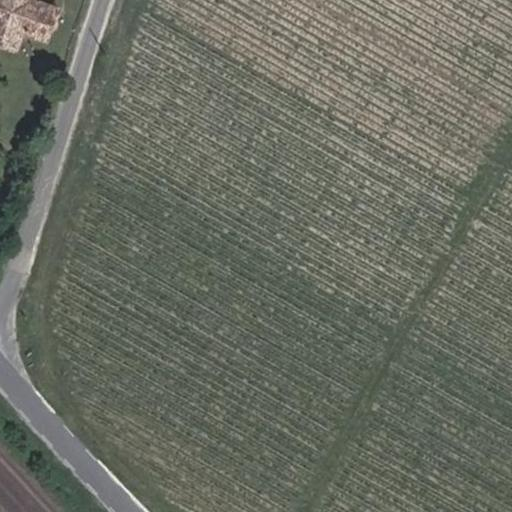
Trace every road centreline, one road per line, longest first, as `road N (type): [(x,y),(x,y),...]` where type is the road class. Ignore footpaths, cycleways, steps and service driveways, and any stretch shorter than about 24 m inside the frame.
road 1 (unclassified): [(104,0),(0,319)]
road 2 (tertiary): [(0,367),(131,511)]
